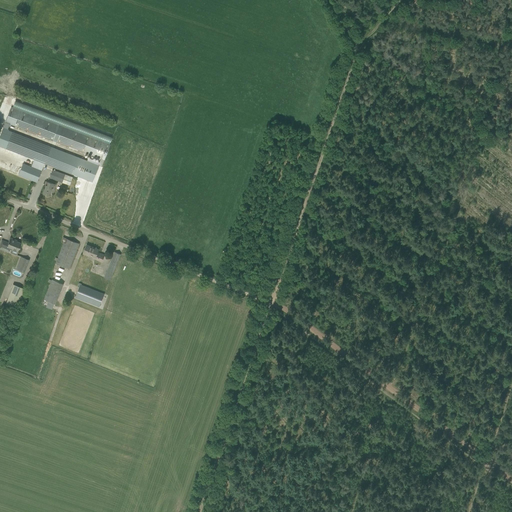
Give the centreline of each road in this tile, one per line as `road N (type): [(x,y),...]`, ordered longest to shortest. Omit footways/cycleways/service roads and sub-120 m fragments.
road 1 (track): [(266,305),(353,46),(398,0)]
road 2 (track): [(511,489),(266,305)]
road 3 (unclassified): [(266,305),(0,198)]
road 4 (track): [(261,321),(197,511)]
